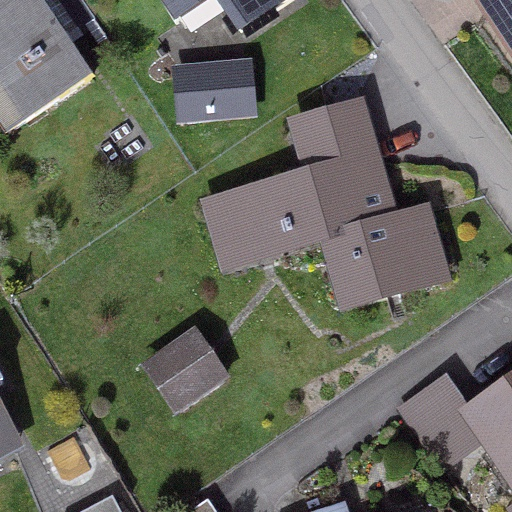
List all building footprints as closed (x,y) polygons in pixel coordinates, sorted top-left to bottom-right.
[(0,0),(0,123),(8,135),(95,78),(68,36),(93,19),(80,0),(0,0)] [(179,22),(185,32),(220,8),(239,36),(293,0),(159,0),(175,24),(179,22)] [(511,0),(486,0),(493,10),(485,16),(511,54),(511,0)] [(245,70),(182,75),(185,118),(249,113),(245,70)] [(232,257),(296,239),(288,220),(318,212),(346,308),(442,280),(423,214),(382,226),(391,215),(392,204),(383,194),(372,193),(350,112),(296,127),(309,172),(293,176),(294,183),(217,205),(232,257)] [(152,370),(176,405),(213,380),(190,345),(152,370)] [(511,380),(447,426),(463,448),(481,436),(511,480),(511,380)] [(84,511),(119,511),(111,498),(84,511)] [(213,511),(207,501),(190,511),(213,511)]
